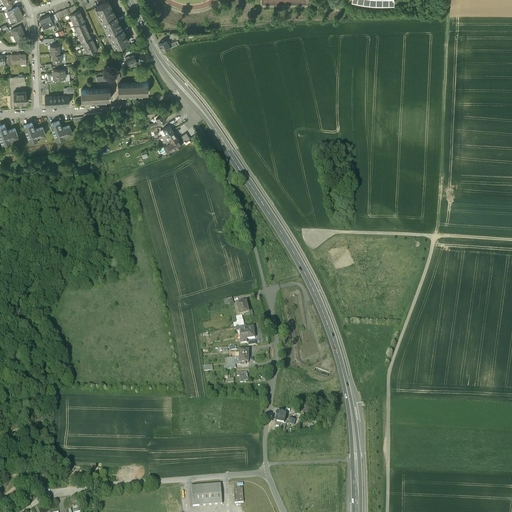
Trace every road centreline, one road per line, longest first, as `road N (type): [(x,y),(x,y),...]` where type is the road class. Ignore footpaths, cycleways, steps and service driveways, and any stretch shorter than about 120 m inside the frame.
road 1 (secondary): [(356,511),(346,387),(311,285),(214,129),(157,59),(129,0)]
road 2 (track): [(434,235),(389,373),(387,511)]
road 3 (unclassified): [(268,473),(95,487),(35,501)]
road 4 (residential): [(268,473),(277,343),(267,289)]
road 5 (residential): [(192,123),(173,99),(36,115)]
road 6 (track): [(313,237),(327,230),(434,235)]
